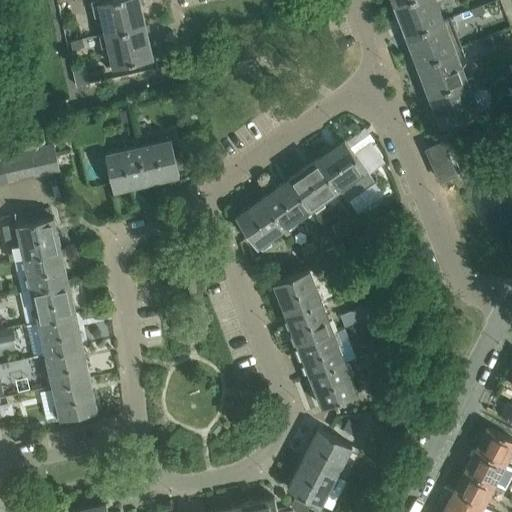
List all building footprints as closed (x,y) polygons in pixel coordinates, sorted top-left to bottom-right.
[(102,15),(106,34),(106,35),(149,25),(149,24),(145,25),(139,0),(109,0),(101,2),(100,0),(92,0),(91,0),(95,17),(102,15)] [(408,0),(391,7),(391,8),(395,6),(406,35),(402,36),(402,37),(450,18),(444,20),(437,2),(441,0),(408,0)] [(483,5),(471,10),(474,17),(486,13),(483,5)] [(450,18),(402,37),(403,38),(406,36),(417,64),(414,66),(414,67),(462,48),(461,48),(455,50),(448,32),(454,29),(450,18)] [(106,35),(106,34),(99,36),(102,48),(109,46),(113,65),(106,66),(106,68),(156,57),(156,55),(152,56),(145,26),(149,26),(149,25),(106,35)] [(500,33),(494,35),(497,43),(503,41),(507,39),(504,31),(500,33)] [(494,35),(482,39),(485,47),(497,43),(494,35)] [(82,39),(70,42),(72,50),(84,47),(82,39)] [(462,48),(414,67),(414,68),(418,66),(429,94),(425,96),(425,97),(473,78),(473,77),(467,80),(460,62),(466,59),(462,48)] [(505,65),(494,69),(497,77),(508,72),(505,65)] [(87,75),(75,78),(76,85),(76,86),(89,83),(89,82),(87,75)] [(473,78),(425,97),(426,98),(429,96),(440,124),(436,126),(437,127),(445,124),(475,113),(485,109),(484,107),(478,110),(471,91),(477,89),(473,78)] [(124,111),(116,112),(118,123),(127,121),(124,111)] [(475,113),(445,124),(448,132),(478,121),(475,113)] [(141,140),(136,141),(146,183),(179,175),(171,138),(142,145),(141,140)] [(374,182),(345,140),(345,139),(317,159),(338,190),(339,189),(347,201),(374,182)] [(105,153),(113,190),(146,183),(136,141),(133,142),(134,147),(105,153)] [(453,168),(442,145),(441,142),(426,149),(440,180),(455,173),(453,168)] [(54,144),(41,147),(47,174),(60,171),(54,144)] [(41,147),(28,151),(34,177),(47,174),(41,147)] [(28,151),(15,153),(21,179),(34,177),(28,151)] [(15,153),(2,156),(8,182),(21,179),(15,153)] [(2,156),(0,156),(0,184),(8,182),(2,156)] [(317,159),(290,178),(312,209),(335,192),(338,196),(341,194),(338,190),(317,159)] [(290,178),(263,196),(285,227),(308,211),(311,215),(314,213),(312,209),(290,178)] [(235,216),(240,223),(257,247),(281,230),(284,234),(288,231),(285,227),(263,196),(235,216)] [(18,230),(24,258),(62,249),(54,216),(17,224),(17,225),(12,226),(13,231),(18,230)] [(313,243),(301,248),(306,259),(317,255),(313,243)] [(62,249),(24,258),(19,258),(20,263),(25,262),(31,289),(69,281),(62,249)] [(259,264),(250,268),(254,280),(263,276),(259,264)] [(273,282),(286,313),(321,299),(311,273),(315,271),(313,268),(309,269),(309,268),(273,282)] [(69,281),(31,289),(26,290),(27,295),(32,294),(38,322),(76,313),(69,281)] [(325,298),(321,299),(286,313),(298,344),(333,330),(322,303),(326,302),(325,298)] [(365,305),(353,310),(357,321),(370,316),(365,305)] [(83,345),(76,313),(38,322),(27,324),(34,356),(40,354),(83,345)] [(9,328),(0,330),(0,343),(12,340),(9,328)] [(333,330),(298,344),(310,375),(345,361),(349,360),(348,356),(344,357),(333,330)] [(90,377),(83,345),(40,354),(41,359),(46,358),(53,385),(90,377)] [(345,361),(310,375),(322,406),(358,393),(357,392),(361,390),(360,386),(356,388),(345,361)] [(386,385),(398,380),(391,364),(379,367),(386,385)] [(90,377),(53,385),(48,387),(49,391),(53,390),(60,419),(98,411),(90,377)] [(349,419),(343,429),(354,435),(359,425),(349,419)] [(511,439),(487,426),(476,448),(505,464),(511,450),(511,439)] [(318,427),(302,457),(337,475),(350,450),(354,452),(356,448),(351,446),(352,445),(318,427)] [(476,448),(464,470),(494,485),(505,464),(476,448)] [(286,487),(292,489),(321,504),(322,503),(327,505),(329,501),(324,499),(337,475),(302,457),(286,487)] [(464,470),(454,490),(483,505),(494,485),(464,470)] [(454,490),(444,510),(447,511),(480,511),(483,505),(454,490)] [(277,511),(274,496),(242,504),(244,511),(277,511)] [(295,499),(293,504),(298,511),(306,511),(309,506),(295,499)] [(107,511),(106,502),(74,509),(74,511),(107,511)]
